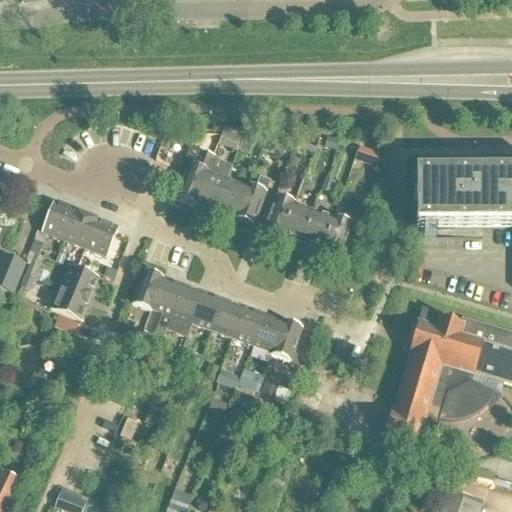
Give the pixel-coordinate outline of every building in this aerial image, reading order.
[(227,138),(221,156),(235,160),(240,143),(227,138)] [(260,154),(282,162),(287,147),(265,139),(260,154)] [(239,148),(251,152),(254,144),(242,140),(239,148)] [(324,151),(336,154),(338,145),(326,141),(324,151)] [(291,156),(300,159),(304,147),(295,144),(291,156)] [(370,153),(358,149),(355,157),(367,161),(370,153)] [(194,209),(195,207),(208,173),(213,160),(200,155),(198,162),(186,158),(180,174),(185,175),(176,202),(194,209)] [(215,215),(226,184),(231,170),(222,167),(218,177),(208,173),(195,207),(215,215)] [(511,176),(414,177),(414,231),(511,230),(511,176)] [(319,195),(329,198),(333,186),(324,183),(319,195)] [(215,215),(234,222),(246,191),(226,184),(215,215)] [(246,191),(234,222),(233,223),(253,230),(265,196),(246,190),(246,191)] [(281,241),(282,239),(294,209),(295,207),(276,200),(263,234),(281,241)] [(42,237),(63,245),(75,216),(53,207),(42,237)] [(282,239),(302,246),(313,216),(294,209),(282,239)] [(63,245),(84,254),(96,224),(75,216),(63,245)] [(302,246),(321,253),(333,223),(313,216),(302,246)] [(333,223),(321,253),(321,255),(339,261),(351,228),(333,221),(333,223)] [(96,224),(84,254),(106,262),(117,233),(96,224)] [(36,259),(43,241),(36,238),(28,256),(36,259)] [(62,269),(65,262),(58,258),(55,265),(62,269)] [(24,269),(2,260),(0,263),(0,293),(11,298),(24,269)] [(28,269),(24,281),(33,284),(37,272),(28,269)] [(67,271),(59,292),(88,305),(97,283),(67,271)] [(113,284),(116,276),(106,272),(103,280),(113,284)] [(150,316),(151,314),(162,284),(163,282),(144,275),(132,309),(150,316)] [(33,284),(24,281),(20,293),(29,296),(33,284)] [(157,331),(167,335),(183,291),(162,284),(151,314),(162,318),(157,331)] [(191,328),(191,329),(202,298),(183,291),(167,335),(186,342),(191,328)] [(88,305),(59,292),(50,313),(79,325),(88,305)] [(191,329),(211,336),(222,305),(202,298),(191,329)] [(211,336),(231,343),(241,312),(222,305),(211,336)] [(231,343),(250,349),(261,319),(241,312),(231,343)] [(385,444),(414,452),(413,453),(429,457),(439,424),(454,425),(468,422),(473,420),(477,417),(486,409),(492,398),(495,393),(497,386),(511,390),(511,340),(462,325),(461,330),(439,323),(441,319),(421,313),(416,331),(411,330),(404,354),(409,356),(408,360),(410,361),(393,416),(391,416),(383,442),(385,443),(385,444)] [(250,349),(271,357),(282,326),(261,319),(250,349)] [(58,320),(54,332),(74,339),(78,328),(58,320)] [(282,326),(271,357),(270,359),(290,366),(302,332),(282,325),(282,326)] [(116,339),(128,343),(132,331),(121,327),(116,339)] [(165,335),(156,331),(153,339),(162,343),(165,335)] [(166,358),(178,362),(181,354),(169,350),(166,358)] [(181,354),(178,362),(189,367),(192,359),(181,354)] [(203,380),(212,384),(217,372),(208,369),(203,380)] [(191,401),(200,381),(183,373),(175,393),(191,401)] [(263,382),(243,375),(237,391),(257,399),(263,382)] [(229,381),(217,377),(214,385),(226,389),(229,381)] [(273,402),(277,391),(265,386),(261,398),(273,402)] [(161,410),(144,402),(130,434),(147,441),(161,410)] [(221,421),(226,409),(212,403),(207,414),(221,421)] [(225,430),(240,436),(249,414),(233,408),(225,430)] [(492,486),(494,477),(465,469),(462,478),(492,486)] [(0,476),(0,511),(5,511),(20,484),(1,474),(0,476)] [(511,493),(511,487),(493,482),(492,488),(511,493)] [(207,511),(217,490),(204,485),(195,508),(197,511),(207,511)] [(334,507),(338,495),(331,492),(326,504),(334,507)] [(82,511),(85,507),(59,497),(53,511),(82,511)] [(480,511),(481,510),(442,498),(437,511),(480,511)] [(186,511),(190,505),(179,501),(174,511),(186,511)]
